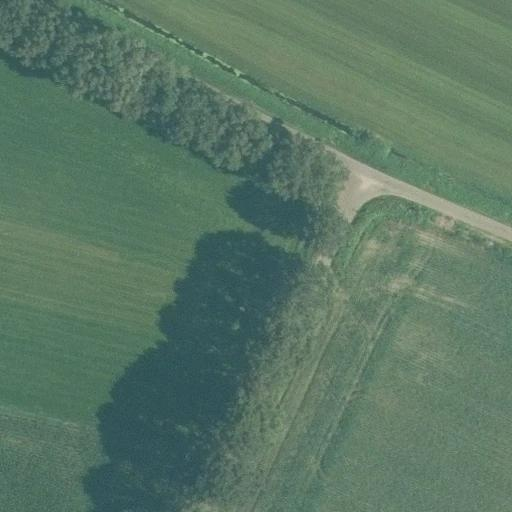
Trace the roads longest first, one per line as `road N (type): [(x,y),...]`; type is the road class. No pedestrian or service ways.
road 1 (unclassified): [(208,511),(362,174)]
road 2 (unclassified): [(362,174),(37,0)]
road 3 (unclassified): [(511,235),(362,174)]
